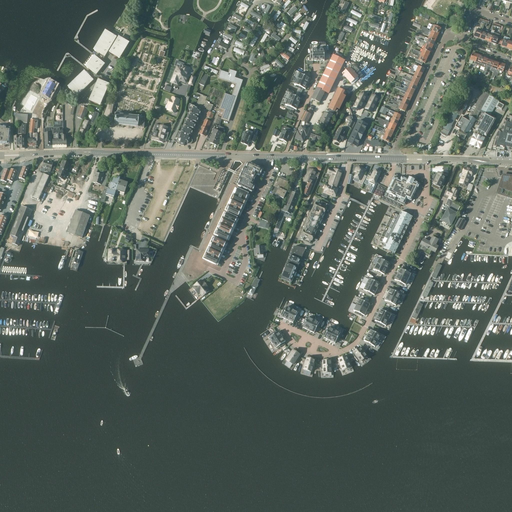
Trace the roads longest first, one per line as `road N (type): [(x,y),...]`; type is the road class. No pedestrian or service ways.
road 1 (secondary): [(0,155),(274,156)]
road 2 (residential): [(274,156),(243,227),(242,278),(207,270)]
road 3 (unknown): [(99,152),(77,205),(59,224),(39,220),(28,202),(37,173)]
road 4 (residential): [(389,158),(444,39),(463,41)]
road 5 (secondary): [(389,158),(511,162)]
